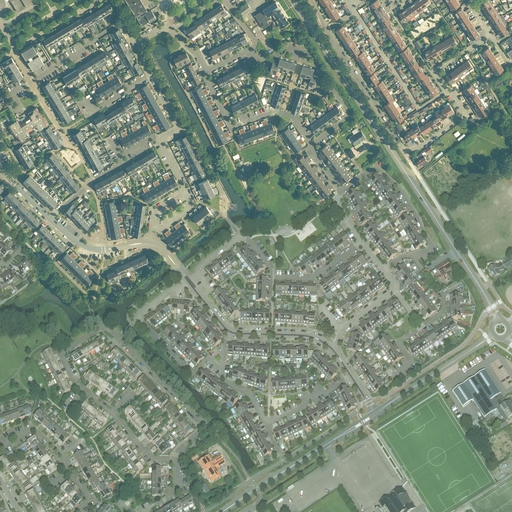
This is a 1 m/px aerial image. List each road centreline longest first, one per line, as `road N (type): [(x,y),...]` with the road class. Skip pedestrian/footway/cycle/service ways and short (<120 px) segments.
road 1 (secondary): [(433,214),(292,0)]
road 2 (residential): [(171,459),(148,453),(71,378),(59,353),(104,327)]
road 3 (residential): [(383,269),(425,251),(431,243),(420,221),(377,166),(340,190)]
road 4 (residential): [(171,459),(206,425),(104,327)]
road 5 (residential): [(309,143),(345,119),(341,99),(310,55),(286,47),(269,61),(247,51)]
road 6 (residential): [(135,43),(124,21),(12,93)]
road 7 (residential): [(0,448),(36,429),(89,497),(74,511)]
road 8 (residential): [(403,154),(325,30)]
road 9 (residential): [(161,141),(156,135),(127,151),(49,217)]
road 10 (residential): [(447,89),(417,102),(355,11)]
